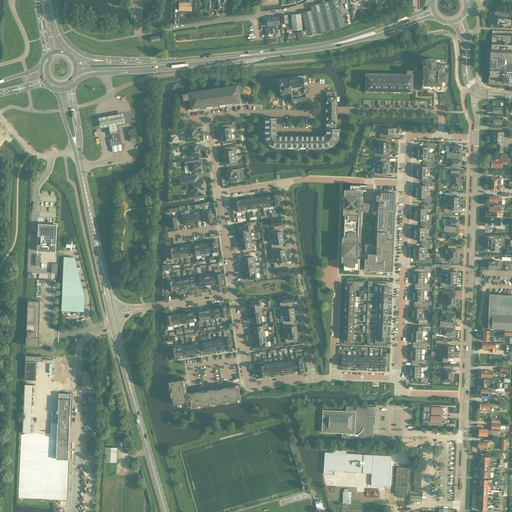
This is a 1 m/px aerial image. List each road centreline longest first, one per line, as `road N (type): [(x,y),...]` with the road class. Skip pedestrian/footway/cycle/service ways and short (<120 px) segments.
road 1 (residential): [(466,394),(476,137)]
road 2 (secondary): [(111,313),(165,511)]
road 3 (residential): [(313,378),(285,183)]
road 4 (residential): [(399,378),(406,182)]
road 5 (secondary): [(76,150),(111,313)]
road 6 (residential): [(168,30),(321,0)]
road 7 (primary): [(95,72),(248,55)]
road 8 (primary): [(248,55),(107,62)]
road 9 (residential): [(441,136),(441,112),(336,110)]
road 10 (residential): [(233,294),(111,313)]
road 11 (residential): [(406,182),(285,183)]
road 12 (primary): [(319,46),(436,17)]
road 13 (primary): [(432,5),(319,46)]
